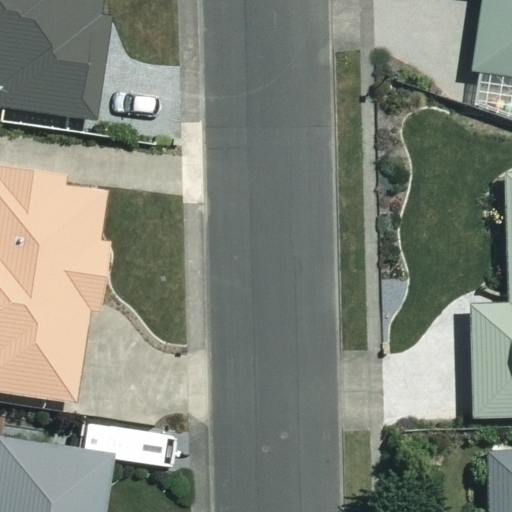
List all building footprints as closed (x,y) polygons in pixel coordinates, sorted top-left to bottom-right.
[(112,0),(0,0),(0,90),(15,92),(13,111),(100,120),(112,0)] [(511,0),(488,0),(479,77),(511,81),(511,0)] [(119,191),(0,178),(0,398),(86,408),(96,312),(106,314),(119,191)] [(511,311),(477,311),(479,423),(511,422),(511,311)] [(106,511),(113,461),(3,447),(0,472),(0,511),(106,511)] [(511,511),(511,459),(493,460),(495,511),(511,511)]
